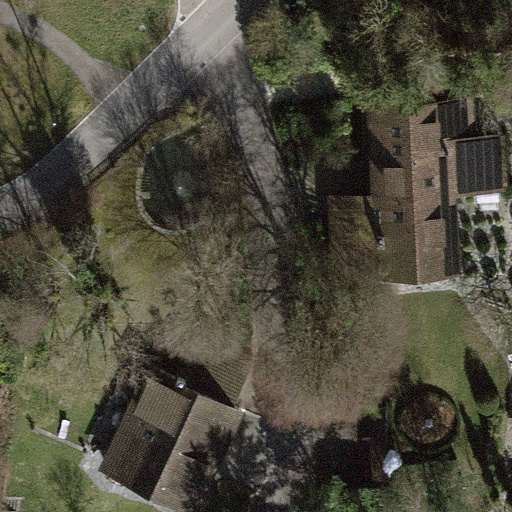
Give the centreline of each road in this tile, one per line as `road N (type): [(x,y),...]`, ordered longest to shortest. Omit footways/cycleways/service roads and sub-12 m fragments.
road 1 (residential): [(220,14),(268,194),(301,511)]
road 2 (residential): [(0,210),(36,190),(220,14)]
